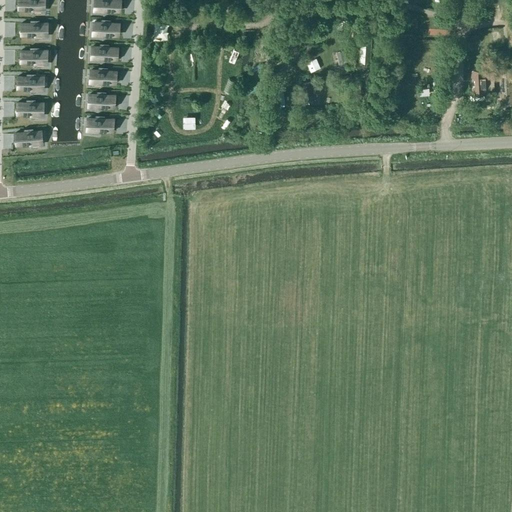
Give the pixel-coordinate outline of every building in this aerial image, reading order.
[(17,0),(18,8),(25,8),(31,9),(31,8),(43,8),(43,0),(17,0)] [(95,0),(95,9),(107,9),(107,10),(114,10),(121,10),(121,0),(95,0)] [(110,19),(101,18),(101,22),(94,21),(94,22),(93,33),(106,33),(106,34),(112,34),(119,34),(120,23),(110,22),(110,19)] [(39,19),(30,19),(30,22),(21,22),(21,34),(27,34),(27,35),(34,35),(34,34),(46,34),(46,24),(47,24),(47,23),(39,23),(39,19)] [(109,42),(100,42),(100,46),(92,45),(92,46),(92,56),(104,57),(104,58),(111,58),(118,58),(118,47),(109,46),(109,42)] [(39,46),(30,46),(30,50),(20,50),(20,61),(27,61),(27,62),(34,62),(34,61),(46,62),(46,51),(46,50),(39,50),(39,46)] [(207,48),(200,69),(208,72),(216,52),(207,48)] [(233,48),(229,58),(226,68),(233,71),(241,51),(233,48)] [(172,52),(180,73),(188,71),(182,50),(172,52)] [(160,53),(152,55),(158,76),(166,74),(160,53)] [(311,56),(306,59),(311,70),(316,67),(311,56)] [(108,66),(98,66),(98,70),(91,69),(91,70),(90,80),(103,81),(103,82),(109,82),(116,82),(117,71),(107,70),(108,66)] [(499,68),(501,103),(511,102),(511,74),(511,67),(499,68)] [(473,77),(475,79),(475,83),(473,85),(473,91),(476,93),(484,93),(484,90),(494,90),(493,71),(483,71),(483,68),(474,69),(472,71),(473,77)] [(36,72),(27,72),(27,76),(17,76),(17,87),(24,87),(24,88),(30,88),(30,87),(43,88),(43,77),(43,76),(36,76),(36,72)] [(239,79),(230,75),(223,96),(231,99),(239,79)] [(158,81),(150,83),(156,105),(164,102),(158,81)] [(106,90),(97,90),(97,94),(89,93),(89,94),(90,94),(89,104),(101,105),(101,106),(108,106),(115,106),(116,95),(106,94),(106,90)] [(35,98),(26,98),(26,102),(17,102),(16,113),(23,113),(23,114),(30,114),(30,113),(42,114),(42,103),(43,103),(43,102),(35,102),(35,98)] [(228,101),(222,121),(229,126),(237,106),(228,101)] [(157,110),(150,112),(157,133),(164,131),(157,110)] [(105,114),(96,114),(95,117),(88,117),(88,118),(88,128),(100,129),(100,130),(106,130),(113,130),(114,119),(104,118),(105,114)] [(33,131),(33,127),(24,128),(24,132),(15,133),(16,144),(22,143),(23,144),(29,143),(41,141),(40,131),(41,131),(41,130),(33,131)]
